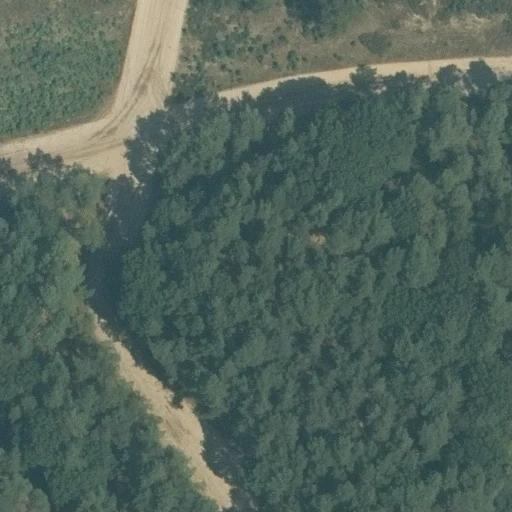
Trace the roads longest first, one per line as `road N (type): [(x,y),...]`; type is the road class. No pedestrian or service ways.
road 1 (track): [(230,511),(178,420),(115,334),(107,293),(166,0)]
road 2 (track): [(0,172),(260,103),(511,75)]
